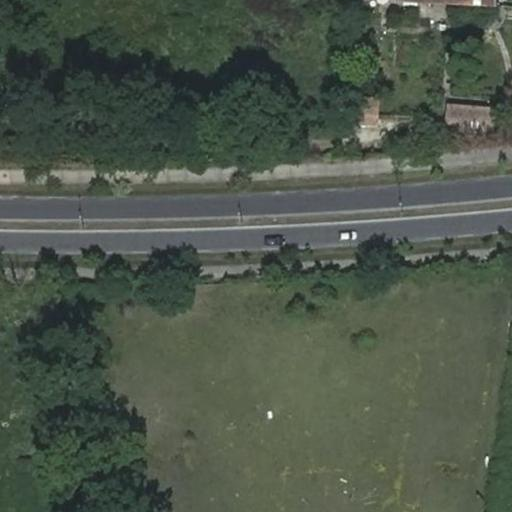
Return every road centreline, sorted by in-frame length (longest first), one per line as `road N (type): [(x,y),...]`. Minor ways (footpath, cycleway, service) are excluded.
road 1 (secondary): [(0,242),(179,243),(511,216)]
road 2 (secondary): [(511,183),(402,195),(0,208)]
